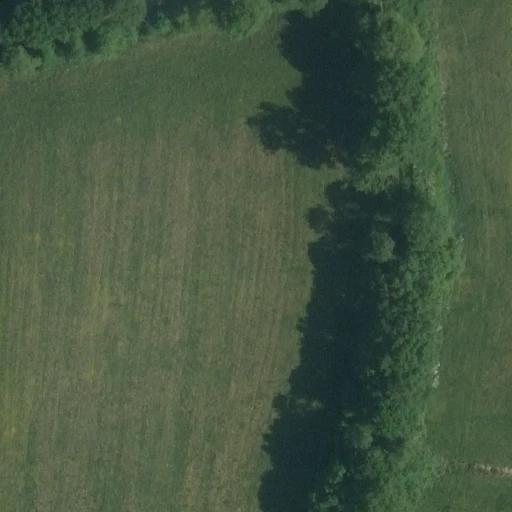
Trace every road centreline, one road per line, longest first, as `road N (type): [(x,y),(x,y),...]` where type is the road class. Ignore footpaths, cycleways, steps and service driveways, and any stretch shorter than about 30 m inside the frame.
road 1 (track): [(337,511),(398,284),(374,0)]
road 2 (track): [(168,0),(3,40)]
